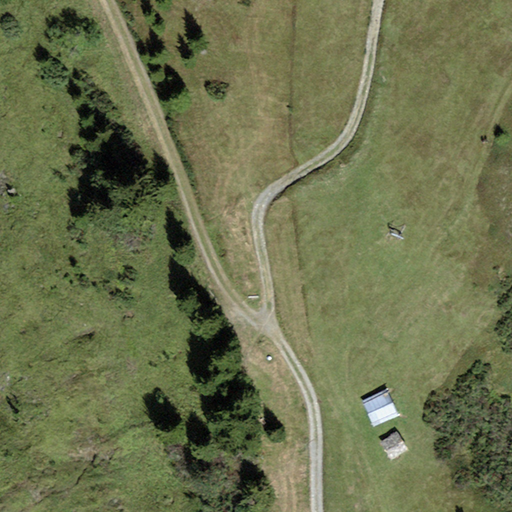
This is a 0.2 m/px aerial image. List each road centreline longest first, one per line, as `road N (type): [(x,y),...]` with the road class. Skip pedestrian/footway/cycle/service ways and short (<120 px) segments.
road 1 (track): [(381,0),(362,109),(344,143),(264,202),(257,224),(272,332),(314,397),(319,511)]
road 2 (track): [(272,332),(229,293),(113,0)]
